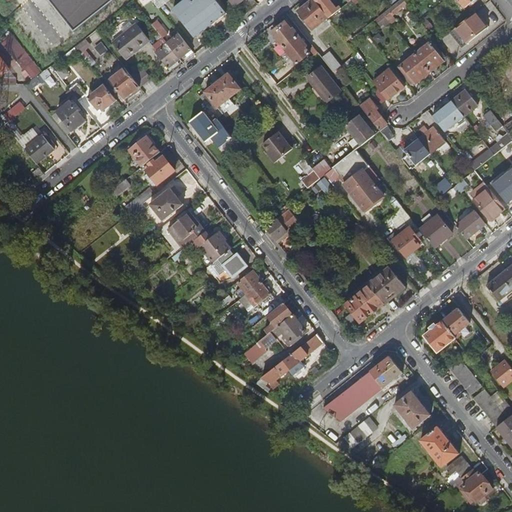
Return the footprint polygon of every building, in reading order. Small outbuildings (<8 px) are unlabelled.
[(48,0),(74,32),(114,0),(48,0)] [(179,19),(203,0),(193,0),(175,14),(179,19)] [(226,14),(214,0),(203,0),(179,19),(195,39),(226,14)] [(328,18),(314,0),(298,12),(312,30),(328,18)] [(327,0),(313,0),(314,0),(328,18),(328,19),(337,12),(327,0)] [(386,20),(406,4),(402,0),(401,0),(383,15),(386,20)] [(475,0),(456,0),(464,9),(475,0)] [(487,29),(474,13),(455,29),(467,44),(487,29)] [(158,19),(152,24),(157,31),(162,37),(168,32),(158,19)] [(285,22),(271,33),(296,65),(310,54),(305,48),(307,46),(297,33),(295,35),(285,22)] [(135,24),(112,43),(126,60),(149,40),(135,24)] [(162,37),(157,31),(152,34),(157,41),(162,37)] [(191,50),(176,31),(172,34),(175,38),(167,44),(180,59),(191,50)] [(96,46),(100,53),(107,49),(102,42),(96,46)] [(414,55),(430,74),(444,62),(429,43),(414,55)] [(180,59),(167,44),(157,51),(156,50),(154,51),(168,69),(180,59)] [(75,48),(65,56),(69,60),(79,53),(75,48)] [(335,55),(327,61),(334,70),(342,64),(335,55)] [(415,85),(430,74),(414,55),(400,66),(415,85)] [(0,56),(0,76),(9,69),(0,56)] [(30,72),(35,79),(42,74),(34,64),(27,69),(30,72)] [(321,67),(307,78),(327,102),(341,92),(321,67)] [(64,82),(70,76),(64,68),(57,73),(64,82)] [(125,99),(140,87),(131,76),(125,68),(109,80),(125,99)] [(131,76),(140,87),(151,78),(142,68),(131,76)] [(31,83),(36,80),(35,79),(30,72),(26,76),(31,83)] [(228,75),(204,93),(214,105),(217,109),(240,91),(228,75)] [(376,87),(387,100),(401,89),(391,75),(376,87)] [(77,84),(70,89),(78,100),(85,95),(77,84)] [(103,111),(117,100),(104,84),(87,98),(98,111),(101,108),(103,111)] [(466,91),(452,102),(464,118),(478,107),(466,91)] [(204,93),(199,97),(209,109),(214,105),(204,93)] [(364,111),(378,129),(387,122),(378,110),(379,108),(372,99),(361,108),(364,111)] [(464,118),(452,102),(438,114),(450,129),(464,118)] [(53,118),(68,136),(85,121),(75,107),(62,118),(59,114),(53,118)] [(219,148),(232,139),(209,109),(203,114),(202,113),(190,122),(207,143),(212,139),(219,148)] [(491,126),(498,120),(491,111),(483,117),(491,126)] [(10,116),(5,120),(8,124),(13,120),(10,116)] [(370,129),(359,116),(346,127),(356,140),(370,129)] [(429,153),(430,154),(445,142),(434,127),(418,140),(429,153)] [(261,144),(276,162),(295,147),(280,129),(261,144)] [(477,169),(511,141),(511,138),(508,133),(471,162),(477,169)] [(26,150),(37,165),(55,150),(50,144),(52,142),(47,134),(26,150)] [(142,168),(160,154),(147,137),(129,151),(142,168)] [(429,153),(418,140),(404,151),(415,164),(429,153)] [(368,165),(356,150),(334,168),(346,183),(353,178),(359,185),(349,192),(363,211),(383,195),(363,170),(368,165)] [(154,162),(145,168),(147,171),(146,172),(157,186),(175,173),(163,158),(156,164),(154,162)] [(511,165),(492,180),(511,206),(511,205),(511,165)] [(118,187),(126,181),(132,176),(124,166),(110,177),(118,187)] [(308,189),(320,179),(315,173),(304,183),(308,189)] [(353,178),(346,183),(343,185),(349,192),(359,185),(353,178)] [(118,187),(111,192),(116,198),(130,186),(126,181),(118,187)] [(463,181),(457,185),(461,192),(468,187),(463,181)] [(317,186),(312,189),(316,194),(321,190),(317,186)] [(490,220),(504,208),(489,188),(474,200),(490,220)] [(126,208),(131,214),(155,196),(150,189),(126,208)] [(170,190),(150,206),(163,222),(183,206),(170,190)] [(402,208),(391,218),(400,230),(411,220),(402,208)] [(277,219),(288,233),(299,224),(289,210),(277,219)] [(466,239),(485,223),(476,212),(456,228),(466,239)] [(192,243),(205,232),(190,213),(169,229),(184,249),(188,246),(192,243)] [(420,231),(434,249),(452,235),(438,216),(420,231)] [(266,229),(276,243),(288,233),(277,219),(266,229)] [(410,227),(393,241),(407,257),(420,246),(418,243),(420,241),(410,227)] [(214,263),(229,251),(217,234),(211,239),(205,232),(192,243),(197,249),(201,246),(214,263)] [(302,251),(295,242),(290,246),(296,255),(302,251)] [(188,246),(184,249),(174,258),(176,260),(190,249),(188,246)] [(214,263),(210,266),(218,276),(226,270),(233,278),(247,267),(237,254),(234,256),(229,251),(214,263)] [(335,279),(339,274),(333,265),(328,270),(335,279)] [(511,266),(487,287),(498,301),(511,289),(511,266)] [(371,285),(386,304),(406,288),(391,268),(370,285),(371,285)] [(247,295),(261,283),(252,271),(237,283),(247,295)] [(328,297),(335,293),(327,282),(321,287),(328,297)] [(247,295),(240,300),(249,312),(271,295),(261,283),(247,295)] [(372,315),(386,304),(371,285),(357,296),(372,315)] [(135,289),(130,292),(135,298),(140,295),(135,289)] [(360,324),(372,315),(357,296),(345,306),(352,314),(360,324)] [(268,336),(293,316),(283,304),(267,317),(273,325),(265,331),(268,336)] [(459,309),(442,322),(454,336),(470,323),(459,309)] [(351,331),(360,324),(352,314),(343,321),(351,331)] [(305,331),(293,316),(268,336),(259,343),(265,350),(277,340),(276,339),(283,333),(292,345),(298,340),(297,338),(305,331)] [(454,336),(442,322),(424,336),(437,353),(456,338),(454,336)] [(307,356),(324,343),(317,334),(262,378),(272,384),(307,356)] [(259,343),(244,355),(252,364),(267,352),(265,350),(259,343)] [(402,373),(389,357),(324,408),(341,421),(402,373)] [(459,358),(448,366),(471,396),(482,387),(459,358)] [(491,370),(504,388),(511,381),(511,363),(508,358),(491,370)] [(473,399),(497,428),(508,419),(504,415),(484,390),(473,399)] [(412,393),(395,406),(414,430),(431,416),(412,393)] [(508,419),(511,416),(511,409),(503,398),(500,400),(502,402),(499,405),(506,413),(504,415),(508,419)] [(497,428),(511,447),(511,416),(508,419),(497,428)] [(369,419),(336,445),(348,453),(378,428),(369,419)] [(439,427),(421,442),(443,469),(460,455),(439,427)] [(398,432),(390,436),(394,445),(402,441),(398,432)] [(463,458),(448,469),(453,476),(468,465),(463,458)] [(482,463),(462,479),(466,484),(463,486),(464,489),(461,491),(471,504),(474,501),(476,503),(479,501),(482,505),(489,499),(487,494),(493,490),(481,475),(488,470),(482,463)]
